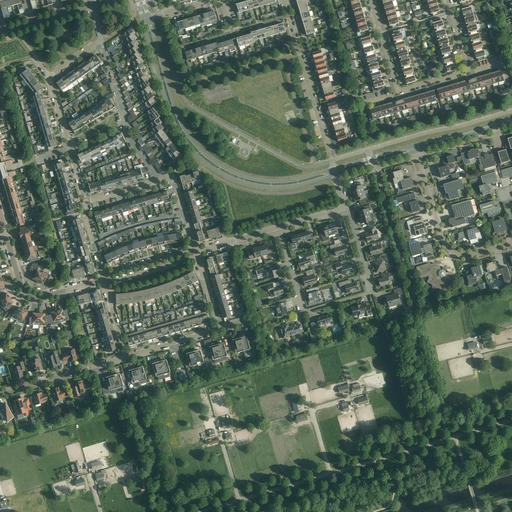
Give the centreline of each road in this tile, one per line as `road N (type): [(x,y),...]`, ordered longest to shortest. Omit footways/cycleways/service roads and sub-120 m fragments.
road 1 (unclassified): [(204,511),(511,421)]
road 2 (tertiary): [(143,20),(173,121),(201,159),(259,187),(336,175)]
road 3 (tertiary): [(334,169),(260,180),(204,155),(178,118),(149,19)]
road 4 (residential): [(348,209),(370,295),(302,308),(279,229)]
road 5 (residential): [(334,169),(284,0)]
road 6 (residential): [(125,357),(214,331),(197,256)]
road 7 (residential): [(511,243),(454,253),(416,151)]
road 8 (residential): [(160,180),(130,135),(101,39)]
road 9 (residential): [(103,279),(30,295),(6,236)]
road 10 (residential): [(86,202),(49,76)]
road 11 (residential): [(0,394),(125,357)]
